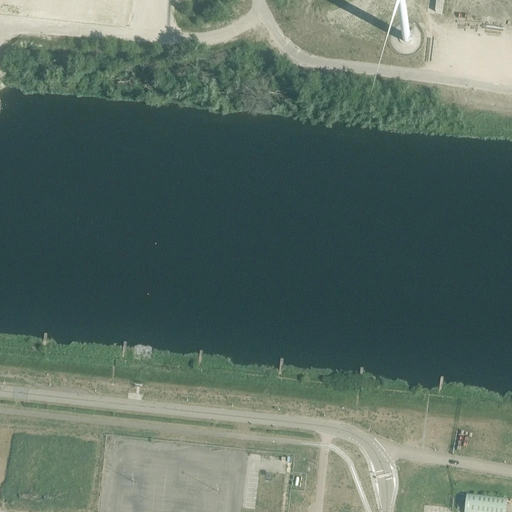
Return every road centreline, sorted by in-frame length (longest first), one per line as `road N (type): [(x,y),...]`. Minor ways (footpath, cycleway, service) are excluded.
road 1 (tertiary): [(384,511),(380,463),(338,429),(0,391)]
road 2 (unclassified): [(511,85),(320,65),(284,46),(262,10)]
road 3 (unclassified): [(0,29),(201,38),(262,10)]
